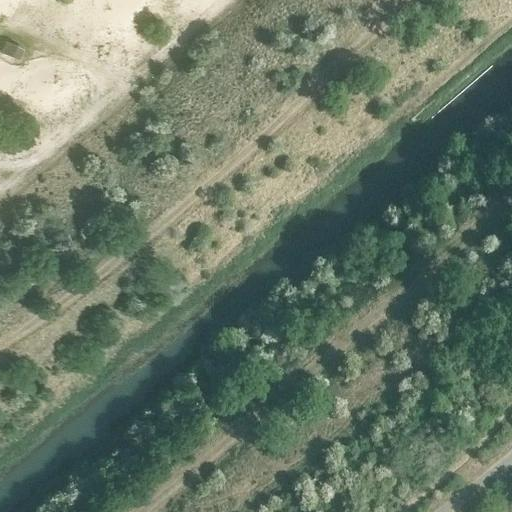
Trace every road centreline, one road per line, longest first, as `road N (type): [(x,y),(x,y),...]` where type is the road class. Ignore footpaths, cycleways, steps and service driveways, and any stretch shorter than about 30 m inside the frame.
road 1 (track): [(429,0),(360,53),(253,161),(0,349)]
road 2 (track): [(150,511),(511,211)]
road 3 (track): [(228,0),(0,182)]
road 4 (unknown): [(511,409),(490,442),(405,511)]
